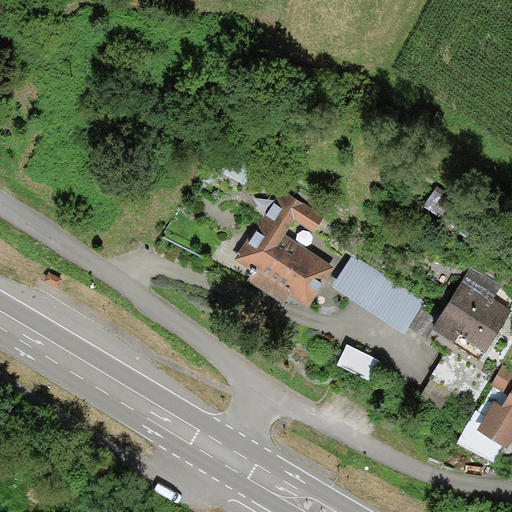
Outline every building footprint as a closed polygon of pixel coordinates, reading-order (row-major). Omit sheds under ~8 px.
[(308,237),(320,219),(278,191),(230,264),(302,312),(330,271),(280,238),(289,225),(308,237)] [(420,302),(349,258),(329,290),(399,335),(420,302)] [(496,289),(466,271),(425,336),(447,349),(452,341),(479,357),(507,313),(488,301),(496,289)] [(62,279),(50,272),(46,279),(58,286),(62,279)] [(344,383),(379,399),(391,371),(356,356),(344,383)] [(511,373),(472,434),(501,453),(511,438),(511,373)]
